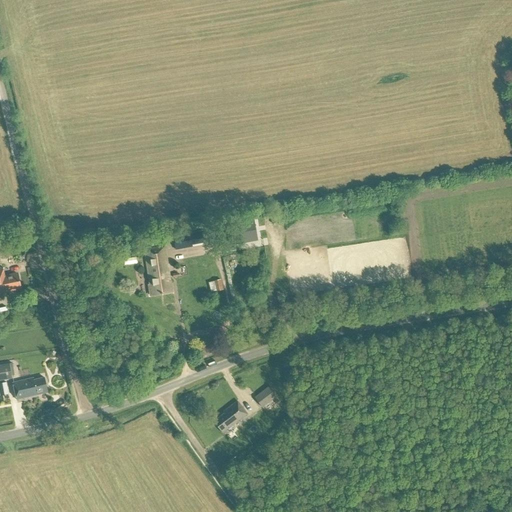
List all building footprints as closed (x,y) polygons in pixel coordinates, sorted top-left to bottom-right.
[(231,245),(258,240),(253,218),(227,223),(231,245)] [(200,233),(190,234),(189,234),(173,236),(175,249),(192,247),(192,246),(201,244),(200,233)] [(165,247),(144,250),(149,285),(148,286),(150,295),(172,292),(171,281),(170,281),(165,247)] [(2,267),(0,267),(0,294),(10,292),(10,290),(20,288),(17,273),(4,276),(3,269),(2,267)] [(223,289),(221,279),(213,281),(216,291),(223,289)] [(0,364),(0,380),(12,378),(11,375),(14,374),(12,363),(9,364),(9,363),(0,364)] [(33,378),(12,383),(16,400),(48,392),(44,377),(34,380),(33,378)] [(262,407),(276,397),(277,396),(269,386),(254,397),(262,407)] [(223,413),(213,421),(222,433),(247,414),(237,401),(222,412),(223,413)]
